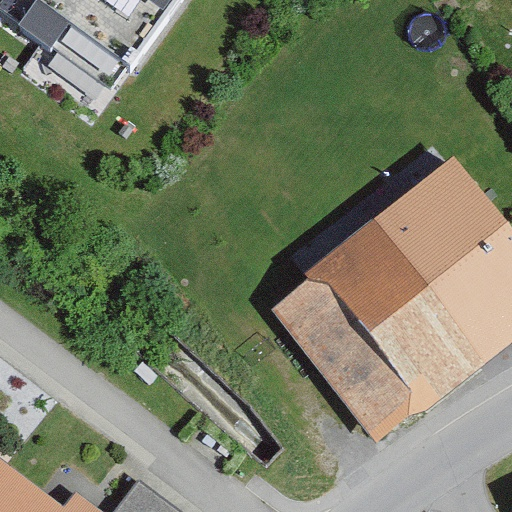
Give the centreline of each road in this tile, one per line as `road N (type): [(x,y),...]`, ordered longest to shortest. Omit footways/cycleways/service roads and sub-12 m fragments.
road 1 (residential): [(227,511),(0,341)]
road 2 (unclassified): [(511,413),(368,511)]
